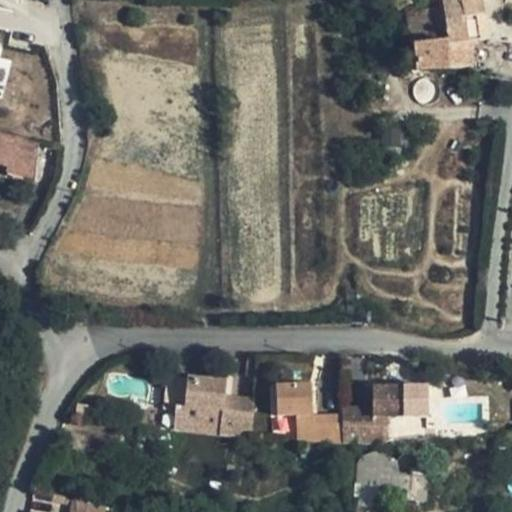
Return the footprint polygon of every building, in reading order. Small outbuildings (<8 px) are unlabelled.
[(452,0),(453,0),(443,2),(444,11),(448,41),(449,69),(471,68),(472,41),(480,40),(478,17),(483,16),(479,0),(452,0)] [(448,41),(444,11),(409,16),(416,71),(449,69),(448,41)] [(33,143),(0,132),(0,170),(23,177),(33,143)] [(367,266),(365,291),(419,294),(420,270),(367,266)] [(185,377),(171,375),(168,402),(181,404),(185,377)] [(178,406),(175,432),(252,439),(254,412),(224,409),(225,398),(227,383),(188,379),(185,407),(178,406)] [(343,417),(343,414),(313,416),(313,385),(276,387),(277,418),(278,441),(344,445),(343,417)] [(373,388),(373,408),(372,417),(343,417),(344,445),(390,446),(390,417),(403,418),(403,388),(373,388)] [(255,401),(225,398),(224,409),(254,412),(255,401)] [(372,417),(373,408),(343,407),(343,414),(343,417),(372,417)] [(422,432),(422,441),(436,440),(436,431),(422,432)] [(403,501),(426,503),(428,478),(392,474),(394,459),(379,458),(379,450),(362,457),(357,464),(356,484),(377,485),(376,499),(403,501)] [(104,511),(105,506),(72,499),(69,511),(104,511)]
